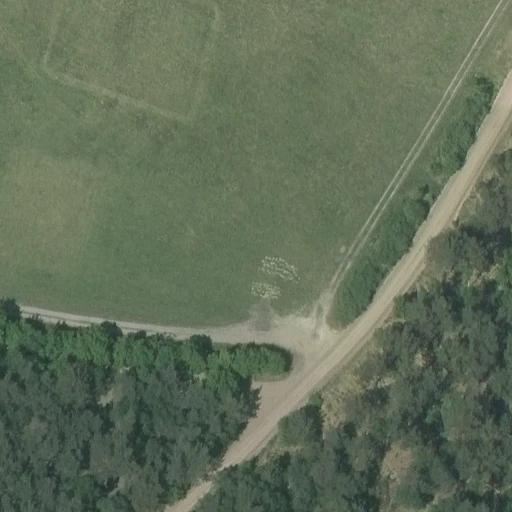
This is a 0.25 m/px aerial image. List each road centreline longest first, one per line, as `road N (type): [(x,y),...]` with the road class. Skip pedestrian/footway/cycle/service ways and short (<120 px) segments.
road 1 (track): [(511,91),(370,316),(175,511)]
road 2 (track): [(317,340),(333,286),(505,0)]
road 3 (track): [(0,308),(213,337),(291,333),(317,340),(330,354)]
road 4 (track): [(0,365),(290,390)]
